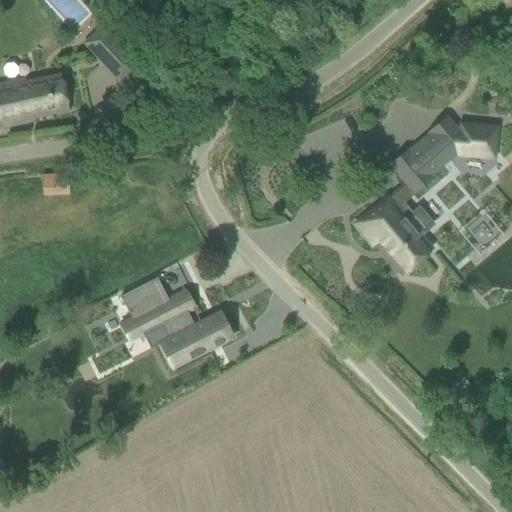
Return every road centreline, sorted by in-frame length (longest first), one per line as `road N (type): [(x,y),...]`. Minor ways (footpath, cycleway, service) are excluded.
road 1 (unclassified): [(495,511),(225,244),(199,209),(171,124)]
road 2 (unclassified): [(171,124),(280,88),(385,0)]
road 3 (unclassified): [(0,147),(171,124)]
